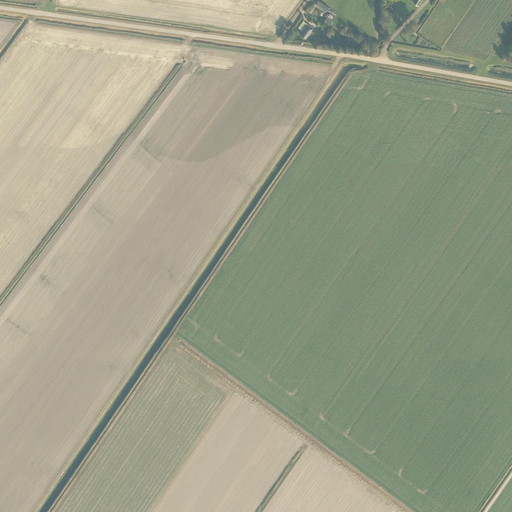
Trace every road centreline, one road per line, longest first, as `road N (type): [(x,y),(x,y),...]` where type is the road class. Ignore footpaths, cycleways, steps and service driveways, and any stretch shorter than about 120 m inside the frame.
road 1 (unclassified): [(275,44),(0,7)]
road 2 (unclassified): [(511,83),(275,44)]
